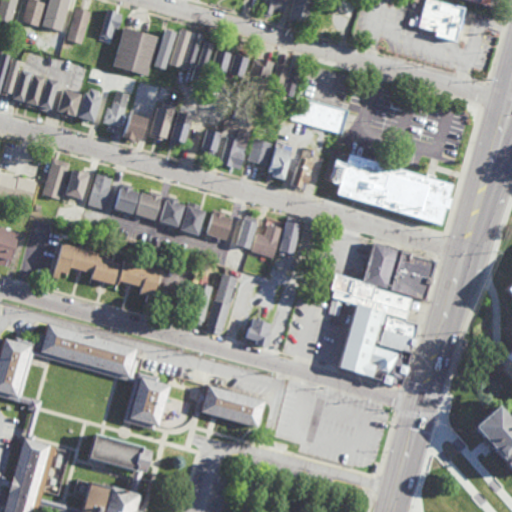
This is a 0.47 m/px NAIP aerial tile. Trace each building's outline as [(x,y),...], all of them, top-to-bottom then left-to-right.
[(14,0),(0,0),(0,22),(13,22),(14,0)] [(37,26),(44,3),(37,1),(37,0),(26,0),(21,22),(37,26)] [(60,31),(68,0),(48,0),(41,26),(60,31)] [(281,12),(285,0),(262,0),(258,14),(269,17),(272,9),(281,12)] [(305,24),(310,0),(292,0),(288,20),(305,24)] [(426,0),(420,23),(409,23),(458,43),(468,12),(426,0)] [(88,11),(73,8),(67,41),(82,44),(88,11)] [(99,35),(113,39),(120,13),(106,9),(99,35)] [(155,35),(121,28),(112,67),(147,75),(155,35)] [(151,66),(163,70),(174,32),(162,29),(151,66)] [(188,32),(177,29),(167,64),(177,68),(188,32)] [(201,32),(192,30),(179,69),(188,71),(201,32)] [(191,81),(201,83),(209,42),(199,40),(191,81)] [(223,72),(229,52),(215,47),(209,68),(223,72)] [(227,71),(241,75),(246,54),(232,51),(227,71)] [(0,84),(8,55),(0,52),(0,84)] [(19,61),(10,58),(0,94),(8,97),(19,61)] [(246,85),(264,89),(270,62),(253,58),(246,85)] [(282,90),(281,95),(292,97),(297,68),(274,64),(270,88),(282,90)] [(10,98),(22,102),(31,72),(19,69),(10,98)] [(24,103),(36,106),(44,77),(31,74),(24,103)] [(50,111),(56,80),(44,78),(38,108),(50,111)] [(93,121),(99,91),(83,88),(78,118),(93,121)] [(79,94),(61,89),(55,113),(73,118),(79,94)] [(121,127),(126,93),(113,91),(111,108),(104,107),(102,124),(121,127)] [(339,133),(345,110),(296,97),(289,120),(339,133)] [(173,106),(156,102),(147,137),(164,141),(173,106)] [(189,114),(173,112),(169,142),(184,144),(189,114)] [(121,137),(139,142),(147,119),(129,113),(121,137)] [(219,136),(204,131),(198,151),(213,156),(219,136)] [(239,169),(246,143),(226,137),(218,164),(239,169)] [(269,143),(253,138),(246,160),(262,165),(269,143)] [(267,176),(283,178),(288,143),(272,141),(267,176)] [(348,154),(448,184),(445,196),(448,197),(444,208),(441,207),(436,223),(336,193),(338,184),(324,179),(330,158),(345,163),(348,154)] [(303,190),(311,161),(297,157),(289,185),(303,190)] [(68,163),(52,158),(41,194),(57,199),(68,163)] [(88,173),(71,168),(63,195),(80,199),(88,173)] [(0,195),(30,203),(35,182),(0,173),(0,195)] [(111,177),(93,174),(87,205),(105,209),(111,177)] [(132,213),(137,190),(118,186),(113,210),(132,213)] [(139,192),(133,214),(153,220),(160,195),(149,191),(148,195),(139,192)] [(182,203),(163,200),(158,223),(178,226),(182,203)] [(178,231),(197,235),(203,208),(184,204),(178,231)] [(204,234),(224,240),(230,216),(210,211),(204,234)] [(235,246),(249,248),(254,217),(240,215),(235,246)] [(293,255),(298,218),(283,216),(278,253),(293,255)] [(263,235),(253,233),(249,252),(272,257),(279,228),(266,224),(263,235)] [(0,264),(8,267),(18,233),(0,227),(0,264)] [(373,243),(362,283),(378,287),(427,301),(430,292),(438,261),(373,243)] [(158,269),(96,257),(97,252),(59,244),(53,274),(66,276),(68,268),(91,273),(89,279),(115,284),(116,281),(139,286),(137,294),(145,295),(144,301),(151,302),(158,269)] [(220,335),(235,278),(220,273),(204,331),(220,335)] [(412,299),(406,322),(387,316),(388,313),(356,304),(343,300),(338,316),(328,313),(334,292),(331,291),(335,275),(362,283),(378,287),(377,289),(412,299)] [(511,366),(509,363),(511,360),(511,302),(501,290),(511,280),(511,366)] [(203,325),(209,286),(196,284),(190,323),(203,325)] [(356,304),(338,368),(402,387),(411,358),(374,347),(380,325),(384,327),(387,316),(388,313),(356,304)] [(387,316),(379,344),(410,353),(418,325),(406,322),(387,316)] [(270,324),(250,318),(244,338),(253,341),(252,344),(263,347),(270,324)] [(129,381),(138,349),(47,323),(38,355),(47,358),(115,377),(129,381)] [(32,345),(31,352),(19,400),(0,395),(0,350),(3,338),(22,343),(32,345)] [(167,384),(156,427),(153,426),(152,430),(121,421),(130,387),(135,371),(157,377),(156,381),(167,384)] [(266,403),(259,429),(202,414),(210,387),(266,403)] [(511,473),(510,471),(489,447),(472,429),(495,407),(506,420),(511,425),(511,426),(511,473)] [(92,432),(86,457),(132,471),(126,491),(109,486),(108,488),(88,481),(79,511),(139,511),(133,510),(138,494),(134,493),(140,471),(143,472),(149,450),(141,448),(142,447),(123,441),(101,435),(92,432)] [(1,511),(8,486),(22,437),(48,445),(48,446),(53,447),(38,503),(35,511),(1,511)]
